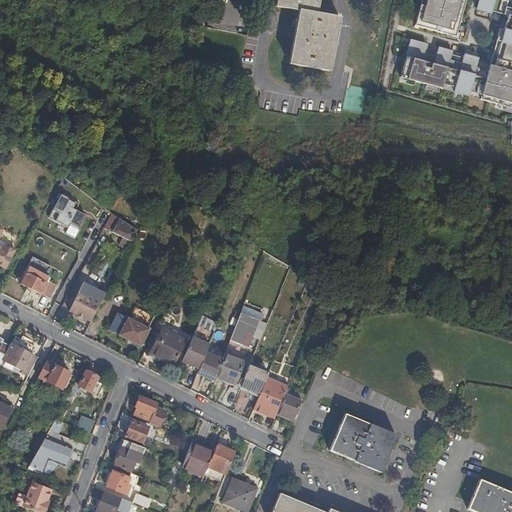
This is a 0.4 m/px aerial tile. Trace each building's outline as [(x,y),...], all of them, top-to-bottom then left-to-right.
[(279,0),(278,10),(301,14),(292,67),(332,74),(341,20),(340,20),(340,18),(337,17),(337,19),(318,16),(320,0),(279,0)] [(461,0),(417,0),(412,22),(453,33),(461,0)] [(502,17),(488,59),(449,49),(439,86),(511,104),(511,0),(472,0),(470,8),(502,17)] [(449,49),(409,37),(398,74),(439,86),(449,49)] [(75,201),(61,194),(49,217),(68,227),(70,224),(78,228),(85,215),(71,208),(75,201)] [(135,230),(113,213),(110,219),(109,220),(105,228),(112,232),(125,238),(122,245),(127,248),(136,230),(135,230)] [(0,273),(3,275),(13,256),(0,248),(0,235),(0,273)] [(28,268),(19,284),(27,288),(26,290),(34,294),(34,292),(50,301),(57,287),(50,283),(48,287),(45,285),(48,279),(28,268)] [(386,287),(389,275),(377,273),(375,284),(386,287)] [(189,297),(194,288),(187,284),(182,294),(189,297)] [(79,292),(100,303),(103,297),(81,286),(79,292)] [(83,320),(90,323),(100,303),(79,292),(69,312),(76,316),(83,320)] [(127,319),(118,336),(141,347),(150,330),(147,329),(154,317),(133,306),(127,319)] [(206,307),(202,316),(218,324),(221,314),(206,307)] [(109,331),(118,336),(127,319),(117,314),(109,331)] [(241,314),(231,340),(239,343),(243,332),(252,335),(258,320),(241,314)] [(214,333),(198,326),(182,362),(199,370),(207,352),(214,333)] [(163,361),(174,336),(162,330),(150,354),(163,361)] [(186,342),(174,336),(163,361),(173,366),(186,342)] [(34,346),(16,337),(10,346),(2,362),(21,371),(19,374),(22,376),(33,356),(30,354),(34,346)] [(0,363),(1,364),(2,362),(10,346),(0,340),(0,363)] [(197,374),(215,382),(217,378),(223,360),(207,352),(199,370),(198,373),(197,374)] [(217,378),(227,382),(235,385),(245,362),(226,355),(223,360),(217,378)] [(70,373),(46,362),(38,378),(62,389),(70,373)] [(182,362),(181,364),(198,373),(199,370),(182,362)] [(250,367),(241,387),(259,394),(270,366),(260,362),(257,370),(250,367)] [(97,396),(103,384),(97,381),(98,378),(85,372),(79,385),(78,386),(79,387),(97,396)] [(289,385),(268,376),(266,379),(288,388),(289,385)] [(281,405),(285,397),(288,388),(266,379),(253,411),(275,420),(281,405)] [(75,383),(70,392),(74,394),(75,394),(79,387),(78,386),(79,385),(75,383)] [(65,402),(68,403),(74,394),(70,392),(65,402)] [(150,421),(150,423),(159,427),(165,411),(156,407),(158,403),(140,396),(136,407),(138,407),(136,415),(150,421)] [(293,423),(301,403),(285,397),(281,405),(277,416),(293,423)] [(0,428),(1,429),(12,408),(0,401),(0,428)] [(383,472),(399,435),(346,414),(331,451),(383,472)] [(81,416),(76,428),(90,434),(94,421),(81,416)] [(55,420),(50,428),(55,430),(53,434),(57,436),(59,431),(60,432),(63,423),(55,420)] [(143,443),(148,427),(131,421),(125,436),(143,443)] [(26,472),(38,475),(39,473),(42,474),(46,462),(61,468),(64,469),(74,443),(57,436),(53,434),(55,430),(50,428),(26,472)] [(132,472),(140,451),(123,445),(115,465),(132,472)] [(183,467),(204,477),(214,454),(192,445),(184,464),(183,467)] [(204,477),(222,484),(235,454),(217,446),(214,454),(204,477)] [(177,461),(167,487),(174,490),(183,467),(184,464),(177,461)] [(46,462),(42,474),(49,476),(61,468),(46,462)] [(123,492),(129,477),(113,470),(106,486),(123,492)] [(511,511),(511,492),(479,478),(467,506),(480,511),(511,511)] [(46,504),(47,501),(52,489),(33,482),(23,507),(35,511),(46,511),(49,506),(46,504)] [(246,511),(256,490),(246,486),(245,488),(231,482),(223,502),(246,511)] [(119,499),(104,493),(96,511),(99,511),(120,511),(125,499),(120,497),(119,499)] [(328,511),(326,511),(280,493),(272,511),(339,511),(331,508),(328,511)] [(135,494),(132,502),(147,508),(150,500),(135,494)]
